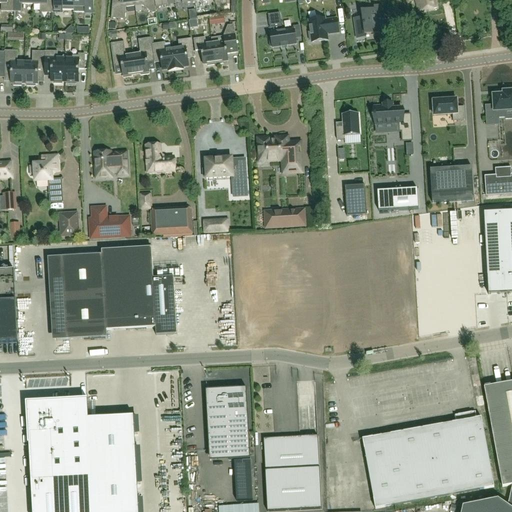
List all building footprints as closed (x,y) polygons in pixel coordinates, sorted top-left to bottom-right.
[(0,0),(0,3),(2,4),(2,12),(14,12),(14,0),(0,0)] [(14,0),(14,12),(22,13),(22,5),(34,5),(34,0),(14,0)] [(34,0),(34,5),(41,5),(40,13),(54,14),(54,0),(34,0)] [(74,9),(74,0),(55,0),(55,12),(61,12),(61,8),(74,9)] [(74,0),(74,9),(74,12),(93,13),(93,0),(74,0)] [(135,7),(134,0),(113,0),(111,19),(125,20),(126,8),(135,7)] [(134,0),(135,7),(142,6),(152,13),(156,13),(156,8),(154,0),(134,0)] [(415,0),(419,13),(437,10),(435,0),(415,0)] [(354,19),(357,39),(366,38),(366,35),(379,33),(377,23),(385,22),(382,6),(374,7),(375,10),(362,12),(363,18),(354,19)] [(288,48),(288,47),(296,45),(295,39),(301,39),(300,26),(293,27),(294,30),(279,32),(279,28),(282,27),(280,13),(268,15),(270,29),(274,28),(274,32),(270,33),(271,40),(269,41),(270,48),(272,47),(273,49),(281,48),(281,49),(288,48)] [(217,25),(216,17),(209,18),(210,26),(217,25)] [(339,33),(337,19),(325,21),(325,19),(309,21),(311,33),(309,33),(310,41),(312,41),(312,43),(328,41),(327,34),(331,34),(339,33)] [(213,44),(216,65),(224,64),(223,62),(228,61),(227,54),(238,53),(234,26),(228,27),(224,37),(211,39),(212,44),(213,44)] [(140,52),(133,53),(136,75),(140,74),(141,76),(149,75),(148,64),(149,62),(154,62),(152,45),(151,38),(138,40),(140,52)] [(213,44),(212,44),(206,45),(205,38),(194,40),(195,52),(201,51),(203,65),(207,65),(208,67),(216,65),(213,44)] [(178,49),(173,50),(176,71),(183,70),(183,68),(189,67),(188,59),(189,58),(194,57),(191,39),(178,41),(179,48),(178,49)] [(136,75),(133,53),(126,54),(124,42),(111,44),(114,67),(120,67),(122,68),(123,79),(132,77),(132,75),(136,75)] [(176,71),(173,50),(166,51),(165,43),(152,45),(154,62),(155,62),(155,60),(156,60),(161,59),(163,71),(168,70),(168,72),(176,71)] [(18,51),(5,51),(5,75),(10,75),(12,76),(11,84),(13,84),(13,86),(22,87),(22,85),(24,85),(25,63),(18,63),(18,51)] [(32,63),(25,63),(24,85),(27,85),(27,87),(36,87),(36,85),(38,85),(38,77),(39,75),(44,76),(44,71),(45,52),(33,52),(32,63)] [(45,52),(44,71),(50,71),(51,73),(51,82),(54,82),(54,84),(62,84),(62,82),(64,82),(65,56),(58,56),(58,52),(45,52)] [(65,56),(64,82),(67,83),(67,85),(76,85),(76,83),(79,83),(79,70),(85,70),(85,55),(79,55),(79,57),(65,56)] [(511,91),(503,92),(503,95),(493,95),(493,106),(486,106),(487,126),(499,125),(499,115),(505,115),(505,111),(511,110),(511,91)] [(457,100),(433,102),(433,104),(431,104),(432,112),(434,111),(434,116),(453,115),(453,121),(465,120),(464,108),(457,108),(457,100)] [(393,109),(393,104),(383,105),(383,107),(374,107),(375,126),(399,124),(400,132),(402,132),(402,142),(412,141),(411,115),(403,116),(402,109),(393,109)] [(358,114),(342,115),(343,127),(336,128),(337,141),(345,140),(345,137),(360,136),(358,114)] [(268,138),(256,139),(257,156),(267,155),(267,157),(271,160),(279,160),(281,183),(300,182),(300,172),(293,172),(293,166),(300,166),(298,141),(286,142),(285,137),(273,138),(274,140),(268,140),(268,138)] [(160,146),(146,146),(148,173),(158,173),(158,175),(165,174),(165,172),(175,172),(174,158),(164,158),(161,155),(160,146)] [(128,175),(127,153),(117,153),(117,154),(111,154),(111,152),(107,153),(107,151),(99,151),(99,153),(95,153),(96,167),(98,167),(98,171),(103,175),(112,175),(112,173),(118,173),(118,176),(128,175)] [(232,162),(232,158),(205,160),(206,170),(203,170),(203,177),(206,177),(206,179),(232,177),(234,197),(248,197),(245,162),(232,162)] [(52,180),(52,172),(59,172),(58,159),(43,160),(43,164),(34,165),(34,167),(30,167),(31,175),(35,175),(35,182),(49,181),(49,195),(63,194),(62,185),(57,185),(57,180),(52,180)] [(0,178),(12,178),(11,163),(1,164),(1,165),(0,164),(0,178)] [(472,167),(430,170),(433,203),(474,201),(472,167)] [(496,176),(485,177),(486,197),(511,194),(511,175),(511,168),(496,169),(496,176)] [(367,216),(365,186),(345,187),(347,217),(367,216)] [(379,212),(419,209),(417,189),(377,192),(379,212)] [(141,210),(151,209),(150,193),(140,194),(141,210)] [(7,194),(8,210),(16,210),(15,194),(7,194)] [(257,210),(258,231),(267,230),(268,230),(269,228),(304,226),(303,211),(279,212),(279,215),(277,215),(277,213),(277,209),(277,207),(257,208),(257,210)] [(193,234),(191,210),(151,212),(153,236),(193,234)] [(90,220),(91,239),(131,237),(129,217),(107,219),(106,211),(92,211),(92,219),(90,220)] [(511,293),(511,212),(485,214),(489,295),(511,293)] [(77,214),(60,215),(62,237),(79,236),(77,214)] [(228,220),(204,221),(204,233),(229,232),(228,220)] [(20,241),(20,223),(10,224),(10,241),(20,241)] [(452,238),(421,240),(425,311),(432,310),(432,307),(456,306),(452,238)] [(152,248),(102,251),(102,255),(106,331),(156,328),(157,336),(176,334),(173,278),(154,279),(152,248)] [(102,255),(62,257),(67,341),(107,339),(106,331),(102,255)] [(0,343),(18,343),(14,270),(0,270),(0,343)] [(511,485),(511,382),(484,388),(502,487),(511,485)] [(206,391),(209,451),(229,450),(230,460),(250,459),(247,388),(206,391)] [(88,400),(27,403),(32,511),(93,511),(89,420),(88,400)] [(138,511),(134,417),(89,420),(93,511),(138,511)] [(481,418),(363,440),(375,509),(494,487),(481,418)] [(318,436),(264,439),(267,511),(272,511),(322,509),(318,436)] [(511,511),(511,487),(508,506),(498,499),(463,506),(461,511),(511,511)]
